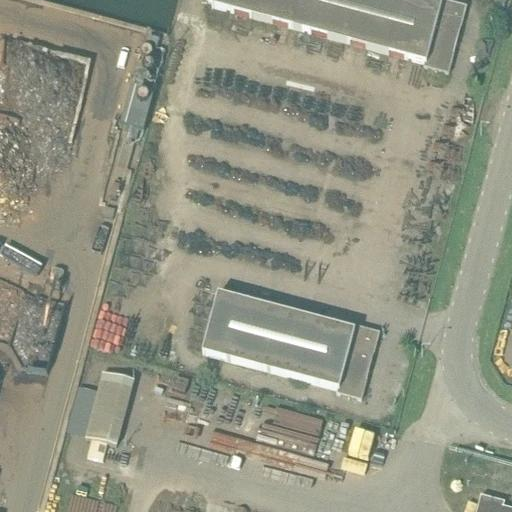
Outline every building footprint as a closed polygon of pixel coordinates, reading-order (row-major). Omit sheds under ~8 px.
[(440,7),(414,0),(214,0),(212,10),(424,66),(423,70),(429,72),(449,77),(456,49),(457,49),(458,47),(457,47),(459,39),(460,37),(459,37),(467,9),(447,4),(441,3),(440,7)] [(146,105),(141,124),(158,129),(164,110),(146,105)] [(353,333),(218,297),(202,356),(337,393),(336,397),(361,403),(380,336),(354,329),(353,333)] [(91,431),(134,441),(150,367),(123,361),(121,370),(106,366),(99,397),(98,396),(91,431)] [(183,388),(198,389),(199,378),(184,376),(183,388)] [(277,397),(274,412),(299,418),(302,402),(277,397)] [(370,451),(375,431),(352,425),(347,445),(370,451)] [(481,498),(476,511),(511,511),(503,509),(504,505),(481,498)]
